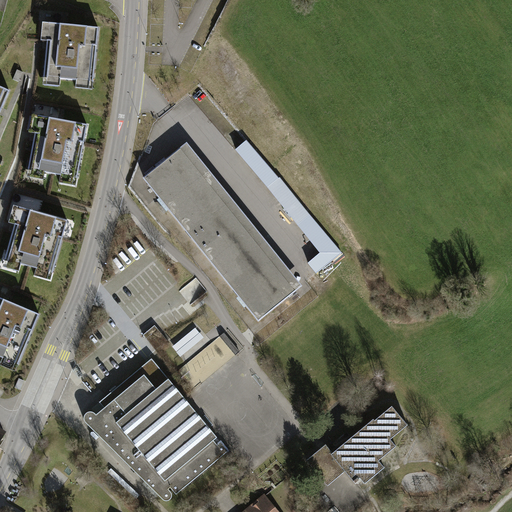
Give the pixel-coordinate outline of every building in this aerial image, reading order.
[(100,26),(44,20),(42,39),(47,39),(47,44),(43,83),(60,85),(61,76),(76,78),(76,87),(94,89),(100,26)] [(23,72),(17,69),(13,79),(19,82),(23,72)] [(10,89),(0,85),(0,113),(1,111),(10,89)] [(88,122),(32,112),(29,130),(35,131),(27,175),(43,178),(45,169),(61,172),(60,181),(76,184),(88,122)] [(185,144),(143,179),(258,321),(301,287),(185,144)] [(281,175),(268,186),(298,223),(311,212),(281,175)] [(68,219),(13,204),(8,221),(15,223),(13,228),(3,265),(19,270),(21,263),(36,267),(34,274),(51,279),(68,219)] [(40,313),(0,296),(0,356),(2,357),(0,362),(0,364),(16,371),(40,313)] [(155,325),(142,335),(146,339),(158,329),(155,325)] [(195,328),(172,346),(180,356),(202,337),(195,328)] [(158,329),(146,339),(152,346),(164,337),(158,329)] [(224,333),(219,336),(235,355),(239,352),(224,333)] [(219,336),(177,371),(192,390),(235,355),(219,336)] [(151,365),(86,420),(165,511),(166,511),(231,457),(151,365)] [(325,450),(308,464),(328,487),(346,472),(357,484),(362,479),(366,484),(386,467),(380,460),(396,446),(391,440),(407,427),(392,409),(333,459),(325,450)] [(246,511),(275,511),(264,498),(246,511)]
